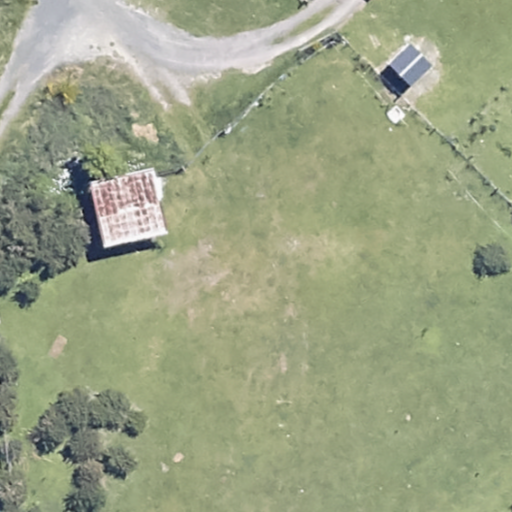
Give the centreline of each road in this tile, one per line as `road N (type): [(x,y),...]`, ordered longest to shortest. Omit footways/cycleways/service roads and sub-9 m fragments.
road 1 (track): [(0,355),(72,446),(74,511)]
road 2 (track): [(64,0),(0,111)]
